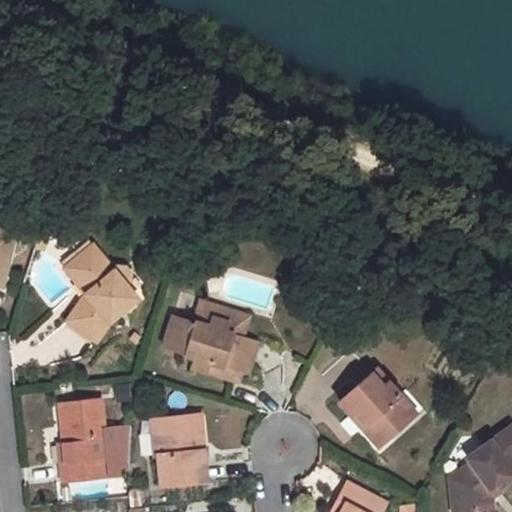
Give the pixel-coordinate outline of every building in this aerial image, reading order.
[(43,225),(35,250),(44,253),(52,227),(43,225)] [(0,286),(2,287),(6,269),(7,270),(15,234),(0,230),(0,286)] [(100,256),(94,248),(66,270),(88,297),(94,291),(79,273),(100,256)] [(138,301),(100,256),(79,273),(94,291),(88,297),(68,323),(96,342),(110,324),(138,301)] [(202,303),(195,323),(211,328),(214,319),(229,323),(232,312),(202,303)] [(175,318),(164,350),(194,359),(192,368),(209,373),(212,363),(243,373),(249,375),(259,342),(244,338),(250,317),(232,312),(229,323),(214,319),(211,328),(195,323),(175,318)] [(243,373),(212,363),(209,373),(240,382),(243,373)] [(371,374),(382,387),(389,382),(377,369),(371,374)] [(400,396),(389,382),(382,387),(371,374),(340,401),(351,415),(355,412),(364,425),(360,428),(375,448),(409,421),(394,401),(400,396)] [(394,401),(409,421),(416,415),(400,396),(394,401)] [(128,477),(130,427),(103,429),(100,400),(58,404),(61,444),(63,463),(57,464),(59,482),(128,477)] [(190,416),(151,422),(155,457),(157,456),(161,487),(206,482),(203,450),(194,452),(191,419),(190,416)] [(199,418),(191,419),(194,452),(203,450),(199,418)] [(511,459),(511,433),(507,427),(464,459),(467,465),(446,480),(450,511),(465,511),(484,510),(482,495),(496,485),(499,488),(511,478),(511,473),(506,465),(511,459)] [(55,444),(57,464),(63,463),(61,444),(55,444)] [(378,511),(382,506),(344,484),(334,501),(342,506),(338,511),(378,511)] [(491,508),(490,500),(501,491),(499,488),(496,485),(482,495),(484,510),(491,508)] [(334,501),(328,511),(338,511),(342,506),(334,501)]
